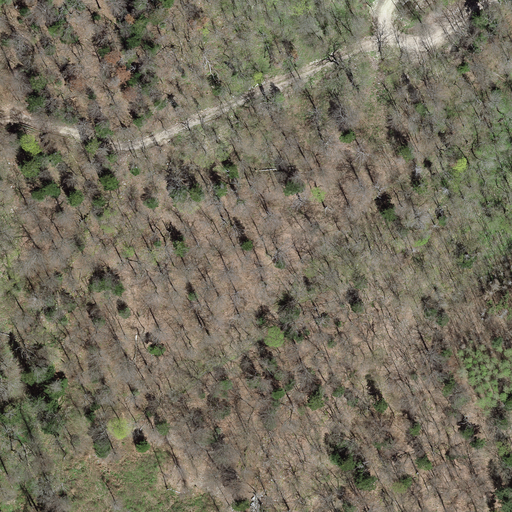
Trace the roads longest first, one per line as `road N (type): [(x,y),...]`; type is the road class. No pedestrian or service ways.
road 1 (track): [(0,114),(127,143),(388,31)]
road 2 (track): [(489,0),(425,39),(405,40),(384,22),(393,0)]
